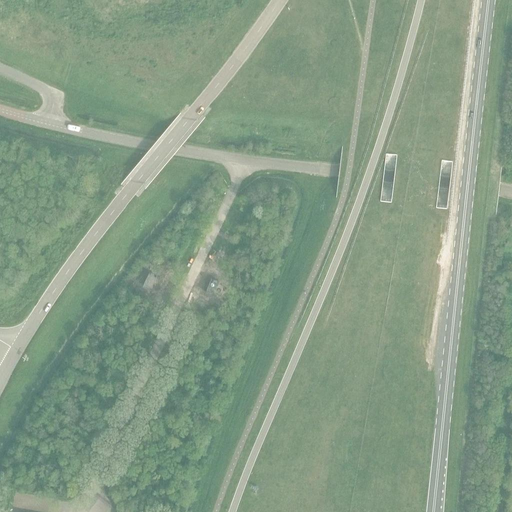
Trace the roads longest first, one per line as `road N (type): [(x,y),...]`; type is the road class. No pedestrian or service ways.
road 1 (primary): [(420,0),(353,216),(231,511)]
road 2 (primary): [(432,511),(487,0)]
road 3 (tertiary): [(498,190),(184,151),(0,110)]
road 4 (unclassified): [(16,348),(79,254),(279,0)]
